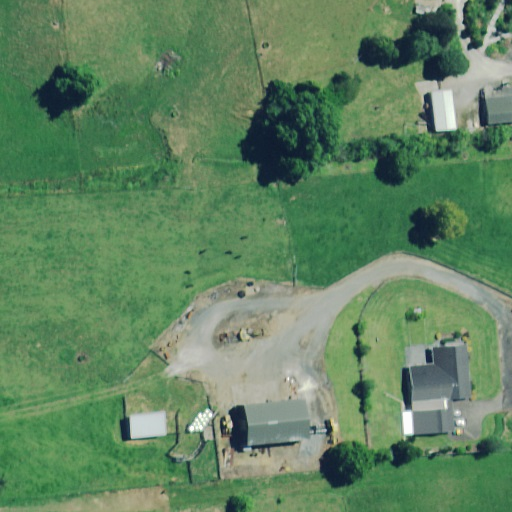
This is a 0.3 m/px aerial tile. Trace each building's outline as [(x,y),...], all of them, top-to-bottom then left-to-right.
[(431,91),(436,132),(456,129),(452,89),(431,91)] [(511,97),(485,99),(487,125),(511,123),(511,97)] [(410,365),(415,435),(454,432),(451,399),(470,397),(467,345),(433,348),(434,363),(410,365)] [(244,407),(249,446),(309,439),(305,400),(244,407)] [(130,416),(132,439),(167,436),(167,434),(165,413),(130,416)]
